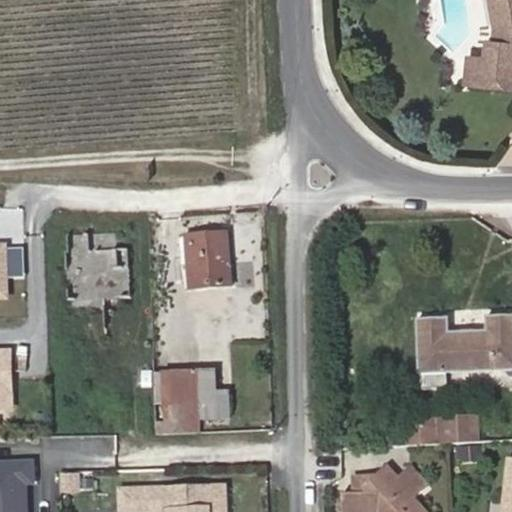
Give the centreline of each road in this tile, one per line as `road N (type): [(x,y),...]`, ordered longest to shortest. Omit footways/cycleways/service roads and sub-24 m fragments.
road 1 (track): [(0,164),(298,157)]
road 2 (residential): [(303,224),(295,249),(298,511)]
road 3 (residential): [(511,188),(408,185),(372,167)]
road 4 (residential): [(302,94),(296,176),(303,224)]
